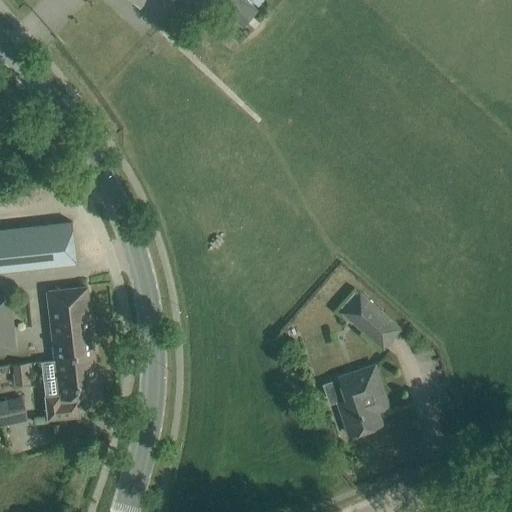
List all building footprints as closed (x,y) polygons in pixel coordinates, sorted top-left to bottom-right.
[(244,0),(210,0),(244,31),(260,15),(244,0)] [(0,229),(0,270),(77,262),(72,222),(0,229)] [(45,291),(53,356),(77,353),(78,357),(95,355),(87,287),(45,291)] [(360,291),(341,312),(376,343),(395,322),(360,291)] [(0,295),(0,353),(15,352),(9,294),(0,295)] [(77,353),(53,356),(53,362),(54,361),(58,394),(44,396),(47,419),(79,415),(77,398),(99,395),(95,355),(78,357),(77,353)] [(12,364),(15,385),(30,383),(28,362),(12,364)] [(385,398),(374,366),(340,378),(348,401),(339,403),(350,435),(381,424),(374,402),(385,398)] [(0,425),(28,419),(23,397),(0,401),(0,425)]
